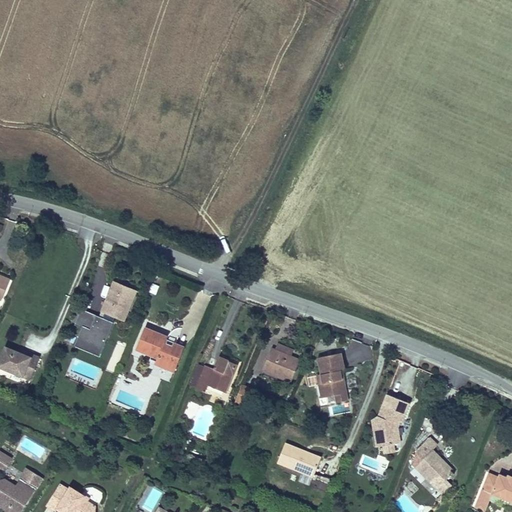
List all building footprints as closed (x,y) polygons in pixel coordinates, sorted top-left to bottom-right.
[(0,303),(9,281),(0,277),(0,303)] [(152,283),(150,291),(157,293),(159,284),(152,283)] [(115,284),(105,310),(126,319),(136,292),(115,284)] [(77,324),(84,327),(77,346),(101,356),(115,323),(83,309),(77,324)] [(135,350),(155,357),(154,363),(173,369),(181,347),(162,341),(163,337),(143,329),(135,350)] [(276,341),(274,348),(287,353),(290,346),(276,341)] [(34,373),(41,355),(33,351),(32,354),(20,349),(7,344),(0,362),(0,363),(25,373),(26,370),(34,373)] [(287,353),(274,348),(269,346),(261,365),(290,377),(297,357),(287,353)] [(344,376),(343,370),(348,369),(345,352),(321,356),(323,372),(319,373),(321,383),(325,382),(327,396),(337,394),(338,402),(350,400),(345,375),(344,376)] [(205,362),(195,386),(205,390),(208,382),(225,389),(236,361),(217,354),(214,366),(205,362)] [(251,385),(242,381),(235,399),(243,403),(251,385)] [(398,430),(397,424),(398,421),(401,422),(409,403),(387,394),(377,420),(381,446),(400,443),(398,430)] [(381,446),(377,420),(372,421),(377,447),(381,446)] [(436,488),(444,480),(448,477),(451,477),(453,475),(451,472),(449,473),(442,464),(443,462),(432,450),(436,446),(430,439),(417,451),(424,458),(414,466),(436,488)] [(315,474),(323,455),(287,440),(279,459),(315,474)] [(0,465),(4,467),(11,455),(0,448),(0,465)] [(0,504),(4,510),(7,511),(17,511),(42,471),(26,461),(12,483),(2,477),(0,477),(0,504)] [(511,479),(505,477),(498,474),(497,477),(486,473),(473,507),(483,511),(490,494),(511,503),(511,479)] [(313,489),(328,492),(330,482),(315,480),(313,489)] [(450,487),(444,480),(436,488),(441,494),(450,487)] [(80,496),(82,493),(68,484),(66,486),(57,481),(45,502),(54,507),(55,505),(66,511),(91,511),(93,503),(85,498),(80,496)]
